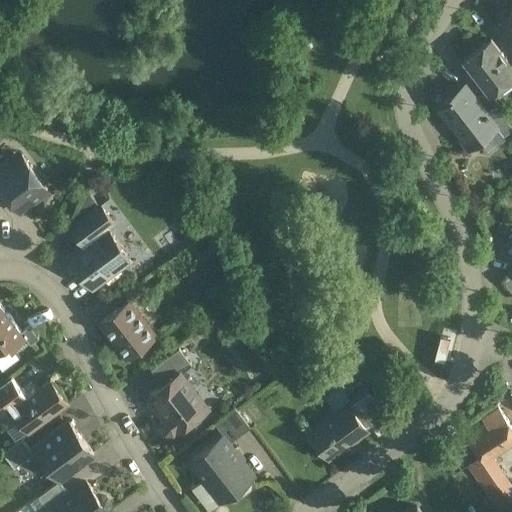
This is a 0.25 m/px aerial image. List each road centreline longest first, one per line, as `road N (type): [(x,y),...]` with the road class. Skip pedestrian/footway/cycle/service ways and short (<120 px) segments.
road 1 (residential): [(457,0),(416,63),(418,112),(477,277),(483,347)]
road 2 (residential): [(0,267),(50,274),(67,289),(191,511)]
road 3 (residential): [(300,511),(434,420),(483,347)]
